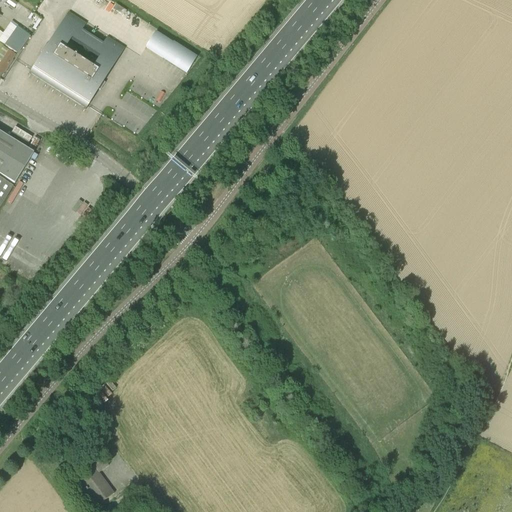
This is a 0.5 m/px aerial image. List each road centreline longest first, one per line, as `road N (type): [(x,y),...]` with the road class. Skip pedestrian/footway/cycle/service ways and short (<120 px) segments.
road 1 (motorway): [(0,379),(320,0)]
road 2 (tertiary): [(193,238),(378,0)]
road 3 (residential): [(0,445),(193,238)]
road 4 (tertiary): [(193,238),(117,168),(0,95)]
